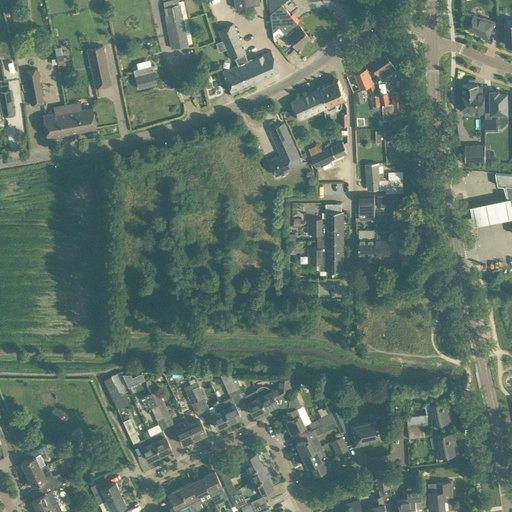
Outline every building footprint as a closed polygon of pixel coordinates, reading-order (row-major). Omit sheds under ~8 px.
[(166,15),(165,15),(172,48),(187,45),(178,0),(171,0),(163,2),(166,15)] [(267,0),(270,14),(272,32),(274,41),(284,33),(290,40),(296,47),(309,37),(303,29),(282,4),(286,0),(267,0)] [(483,17),(474,14),(468,29),(479,33),(478,34),(488,37),(491,31),(499,31),(499,21),(495,21),(483,17)] [(237,65),(248,60),(245,53),(243,47),(242,48),(240,43),(241,43),(233,23),(218,30),(231,59),(234,57),(237,65)] [(97,87),(97,88),(109,85),(111,84),(103,45),(86,49),(95,88),(97,87)] [(226,82),(230,91),(279,70),(270,50),(248,60),(237,65),(222,71),(226,82)] [(56,55),(58,63),(65,62),(63,54),(56,55)] [(371,64),(376,72),(381,79),(395,69),(386,54),(371,64)] [(133,70),(138,88),(156,83),(151,65),(133,70)] [(361,87),(368,84),(370,90),(372,94),(376,92),(375,88),(373,83),(367,67),(355,72),(361,87)] [(25,70),(31,104),(43,102),(37,68),(25,70)] [(321,87),(316,89),(324,107),(329,105),(347,97),(338,79),(321,87)] [(462,84),(463,110),(479,110),(479,113),(485,113),(485,103),(484,93),(479,93),(478,84),(462,84)] [(324,107),(316,89),(291,101),(299,118),(324,107)] [(0,121),(2,121),(1,114),(4,114),(4,116),(15,114),(10,90),(0,92),(3,106),(0,105),(0,121)] [(355,91),(357,102),(363,100),(361,90),(355,91)] [(498,90),(491,90),(491,103),(485,103),(485,113),(485,130),(498,130),(498,112),(509,112),(509,102),(507,102),(506,92),(498,93),(498,90)] [(380,94),(382,105),(384,120),(394,119),(398,118),(397,111),(402,111),(401,91),(392,92),(393,103),(389,103),(387,93),(380,94)] [(371,94),(373,111),(381,110),(379,94),(371,94)] [(80,101),(66,104),(71,132),(96,127),(94,118),(92,107),(82,109),(80,101)] [(42,114),(45,128),(47,138),(63,135),(63,133),(71,132),(66,104),(54,106),(55,112),(42,114)] [(269,128),(288,169),(302,163),(284,122),(269,128)] [(343,141),(331,146),(336,157),(348,152),(343,141)] [(465,160),(485,160),(485,144),(465,144),(465,160)] [(311,155),(316,166),(336,157),(331,146),(311,155)] [(305,151),(300,153),(303,160),(308,157),(305,151)] [(386,193),(389,193),(399,192),(404,192),(403,178),(384,179),(384,172),(378,172),(378,163),(366,164),(367,188),(386,187),(386,193)] [(511,173),(496,172),(495,172),(495,173),(496,173),(497,179),(498,184),(497,184),(498,185),(499,185),(504,185),(509,203),(511,216),(511,173)] [(399,192),(389,193),(389,228),(399,228),(399,192)] [(359,203),(359,213),(369,212),(369,219),(375,219),(375,211),(375,203),(374,194),(360,195),(359,195),(360,203),(359,203)] [(385,207),(385,196),(377,196),(377,207),(385,207)] [(470,204),(474,224),(511,216),(511,207),(510,197),(470,204)] [(308,218),(308,226),(343,225),(343,210),(326,210),(326,220),(322,220),(322,218),(308,218)] [(326,231),(326,240),(343,240),(343,225),(308,226),(308,234),(322,234),(322,231),(326,231)] [(374,239),(375,239),(375,229),(359,229),(359,253),(374,253),(374,241),(374,239)] [(374,241),(374,253),(389,253),(389,239),(389,231),(383,231),(383,239),(374,239),(374,241)] [(308,247),(308,255),(344,255),(343,240),(326,240),(326,250),(322,250),(322,247),(308,247)] [(320,270),(326,270),(344,270),(344,255),(308,255),(308,263),(320,263),(320,270)] [(131,374),(122,374),(128,387),(145,379),(141,373),(132,377),(131,374)] [(229,394),(236,391),(228,375),(221,374),(220,375),(222,380),(229,394)] [(111,375),(104,379),(106,384),(114,380),(111,375)] [(228,375),(236,391),(240,400),(245,398),(253,415),(265,409),(259,396),(256,390),(245,395),(242,388),(236,375),(228,375)] [(256,390),(259,396),(265,409),(277,403),(274,398),(288,391),(289,378),(278,377),(277,388),(270,391),(269,390),(269,389),(268,388),(267,387),(266,387),(265,386),(264,386),(263,386),(262,386),(260,386),(260,387),(258,387),(257,388),(256,390)] [(193,378),(189,381),(191,384),(198,401),(204,398),(199,385),(196,381),(196,382),(195,382),(193,378)] [(150,379),(146,380),(154,397),(164,417),(169,414),(170,414),(159,391),(155,384),(153,385),(150,379)] [(191,384),(184,387),(186,392),(192,404),(198,401),(191,384)] [(154,397),(149,399),(153,407),(151,408),(157,420),(164,417),(154,397)] [(231,397),(220,402),(223,409),(229,422),(240,416),(236,407),(234,403),(231,397)] [(298,398),(295,397),(289,399),(288,409),(288,411),(285,412),(288,418),(285,420),(286,421),(284,422),(287,428),(289,427),(291,432),(300,428),(304,426),(297,409),(300,407),(301,404),(298,398)] [(408,431),(424,429),(429,428),(429,425),(429,424),(451,419),(447,399),(427,403),(429,417),(428,417),(428,421),(423,421),(407,423),(408,431)] [(217,412),(211,415),(217,427),(229,422),(223,409),(220,402),(219,401),(213,404),(214,405),(217,412)] [(337,410),(331,412),(334,419),(337,425),(342,436),(347,434),(342,424),(343,423),(337,410)] [(309,423),(312,429),(334,419),(331,412),(309,423)] [(128,414),(123,417),(124,420),(123,421),(129,433),(136,430),(130,418),(129,418),(128,414)] [(186,420),(185,420),(188,425),(194,438),(206,432),(202,423),(200,420),(198,415),(186,420)] [(300,450),(302,455),(315,448),(322,446),(316,435),(337,425),(334,419),(312,429),(299,435),(302,440),(296,443),(297,444),(295,445),(298,451),(300,450)] [(185,420),(173,425),(178,435),(182,444),(194,438),(188,425),(185,420)] [(349,426),(351,437),(353,446),(367,443),(366,439),(379,436),(375,420),(349,426)] [(424,429),(408,431),(409,438),(429,436),(428,430),(424,430),(424,429)] [(143,432),(146,437),(139,441),(142,447),(141,447),(143,451),(147,460),(159,455),(153,442),(150,435),(148,430),(143,432)] [(162,430),(150,435),(153,442),(159,455),(171,449),(162,430)] [(454,431),(436,435),(433,435),(435,448),(433,448),(435,457),(458,452),(454,431)] [(341,436),(336,438),(331,441),(336,453),(347,448),(341,436)] [(20,462),(26,474),(41,467),(46,465),(40,454),(49,450),(46,444),(35,449),(23,454),(26,460),(20,462)] [(315,448),(302,455),(307,466),(311,465),(315,474),(329,467),(325,458),(321,460),(315,448)] [(246,467),(248,469),(261,463),(256,451),(235,461),(237,465),(244,462),(246,467)] [(248,469),(253,481),(267,475),(261,463),(248,469)] [(37,483),(40,488),(51,483),(62,478),(59,473),(53,476),(48,464),(46,465),(41,467),(26,474),(32,486),(37,483)] [(470,468),(461,465),(459,472),(468,475),(470,468)] [(218,469),(223,481),(230,478),(224,466),(218,469)] [(396,470),(393,467),(388,473),(391,476),(396,470)] [(214,470),(202,476),(209,489),(212,497),(213,498),(217,496),(219,499),(226,495),(231,507),(235,505),(229,492),(226,485),(226,486),(222,487),(220,484),(219,480),(214,470)] [(267,475),(253,481),(259,493),(272,487),(267,475)] [(377,477),(378,487),(379,489),(389,487),(387,475),(377,477)] [(202,476),(191,482),(200,500),(201,502),(212,497),(209,489),(202,476)] [(37,511),(58,501),(62,500),(56,488),(61,486),(60,482),(65,480),(64,477),(62,478),(51,483),(40,488),(42,494),(31,499),(37,511)] [(99,503),(106,499),(107,500),(121,493),(115,481),(109,483),(107,478),(96,483),(99,489),(101,488),(104,493),(96,497),(99,503)] [(223,481),(226,486),(226,485),(229,492),(235,489),(230,478),(223,481)] [(428,485),(429,491),(430,510),(438,510),(438,511),(445,510),(444,498),(452,498),(451,481),(437,482),(437,485),(428,485)] [(191,482),(179,487),(185,500),(186,500),(188,505),(188,506),(196,502),(200,500),(191,482)] [(72,489),(75,493),(81,490),(79,485),(72,489)] [(398,497),(399,499),(397,500),(398,506),(399,505),(399,511),(416,511),(416,506),(423,505),(421,486),(407,487),(408,496),(398,497)] [(185,500),(179,487),(167,493),(176,511),(188,505),(186,500),(185,500)] [(235,489),(229,492),(235,505),(237,508),(247,503),(244,496),(239,499),(235,489)] [(109,511),(122,511),(120,507),(126,504),(121,493),(107,500),(106,499),(99,503),(103,511),(108,511),(112,510),(112,511),(109,511)] [(250,501),(253,508),(266,502),(263,495),(250,501)] [(368,507),(362,509),(362,511),(386,511),(384,503),(382,495),(375,497),(377,505),(368,507)] [(362,511),(362,509),(359,500),(346,504),(348,511),(343,511),(362,511)] [(62,511),(58,501),(37,511),(62,511)] [(253,508),(255,511),(260,511),(269,508),(266,502),(253,508)]
